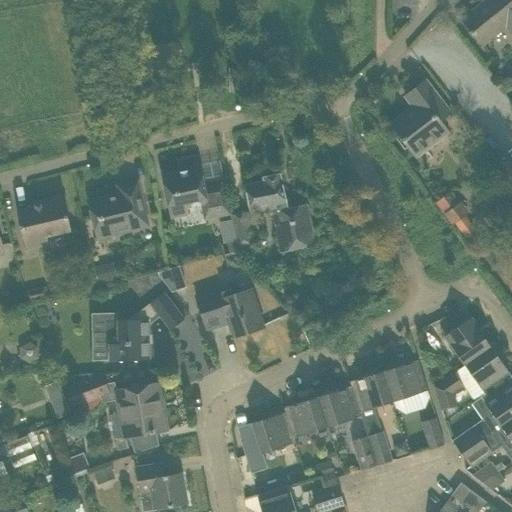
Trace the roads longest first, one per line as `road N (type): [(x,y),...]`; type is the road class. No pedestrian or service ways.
road 1 (residential): [(334,100),(0,179)]
road 2 (residential): [(231,511),(218,424),(226,398),(428,303)]
road 3 (residential): [(428,303),(334,100)]
road 4 (residential): [(435,0),(355,88),(334,100)]
